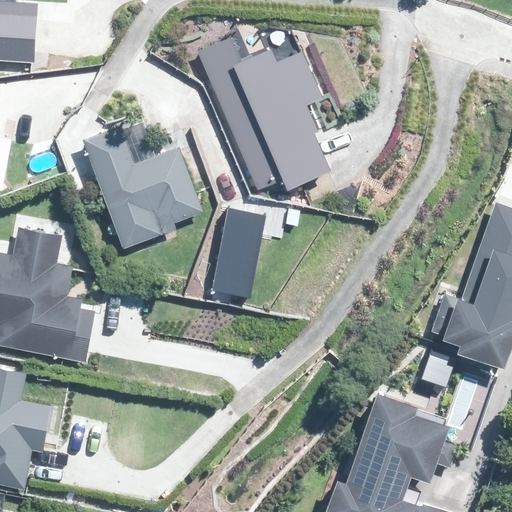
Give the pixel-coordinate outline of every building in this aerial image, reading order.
[(44,0),(0,0),(0,60),(41,63),(44,0)] [(298,62),(291,47),(253,64),(242,38),(210,52),(269,186),(298,174),(303,185),(344,167),(316,105),(333,98),(314,55),(298,62)] [(212,210),(188,144),(166,152),(152,115),(92,137),(131,245),(185,226),(183,220),(212,210)] [(24,141),(0,136),(0,188),(15,192),(24,141)] [(468,350),(511,365),(511,208),(498,203),(464,300),(447,294),(436,327),(472,340),(468,350)] [(281,217),(242,211),(229,287),(268,293),(281,217)] [(21,256),(0,251),(0,323),(11,325),(7,343),(96,361),(104,321),(108,301),(73,294),(78,268),(66,265),(72,238),(26,229),(21,256)] [(0,479),(33,486),(41,446),(51,448),(59,408),(26,402),(32,374),(0,367),(0,479)] [(424,398),(391,387),(359,478),(349,475),(335,511),(458,511),(411,495),(420,470),(440,478),(461,420),(421,406),(424,398)]
